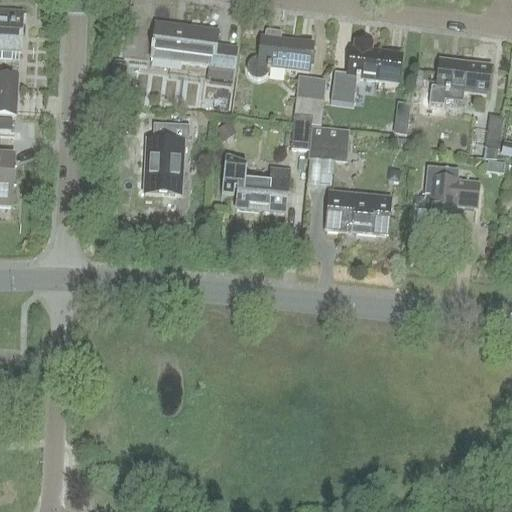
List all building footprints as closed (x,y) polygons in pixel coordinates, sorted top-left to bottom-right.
[(22,16),(5,15),(0,14),(0,55),(19,57),(22,16)] [(232,85),(236,52),(215,49),(217,36),(155,27),(150,62),(210,70),(208,82),(232,85)] [(262,42),(259,62),(255,62),(251,64),(249,67),(247,71),(248,75),(249,79),(252,81),(256,82),(260,82),(264,80),(267,77),(268,73),(269,74),(307,76),(311,49),(280,44),(281,38),(280,36),(267,35),(265,36),(264,42),(262,42)] [(354,45),(353,53),(351,52),(347,78),(334,76),(330,106),(353,109),(357,82),(397,88),(400,59),(370,55),(371,47),(354,45)] [(461,105),(462,96),(486,99),(490,71),(440,64),(436,93),(443,94),(442,103),(461,105)] [(127,70),(111,68),(106,106),(122,108),(124,92),(127,70)] [(0,78),(0,118),(16,119),(18,80),(0,78)] [(124,92),(122,108),(144,111),(147,95),(124,92)] [(293,126),(311,129),(320,130),(324,105),(296,101),(294,118),(293,126)] [(406,140),(408,124),(397,123),(395,139),(406,140)] [(311,132),(311,129),(293,126),(291,153),(309,155),(311,132)] [(147,144),(144,198),(180,200),(183,147),(189,147),(189,130),(163,128),(152,128),(151,144),(147,144)] [(311,132),(309,155),(308,164),(346,167),(349,135),(311,132)] [(511,146),(504,145),(501,159),(511,161),(511,146)] [(496,163),(496,154),(486,153),(485,163),(496,163)] [(13,159),(0,157),(0,209),(11,211),(13,159)] [(225,161),(221,197),(237,198),(236,214),(283,219),(288,173),(270,171),(269,178),(269,183),(244,181),(245,169),(229,161),(225,161)] [(487,175),(503,177),(504,168),(488,166),(487,175)] [(457,187),(457,185),(458,174),(426,171),(424,199),(430,199),(426,235),(452,238),(454,210),(476,212),(478,189),(457,187)] [(389,203),(329,197),(326,235),(385,241),(389,203)]
